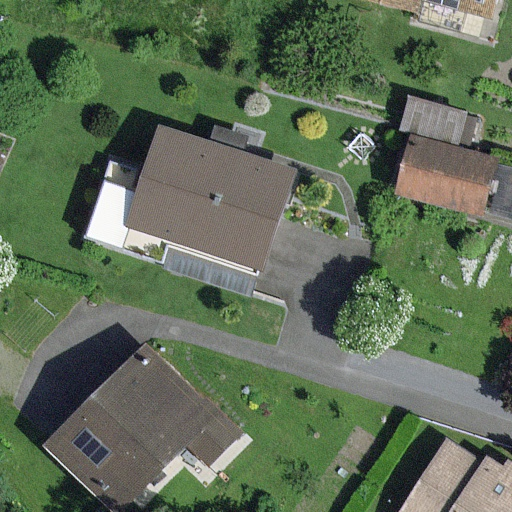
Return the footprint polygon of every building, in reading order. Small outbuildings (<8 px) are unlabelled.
[(489,0),(389,0),(484,24),(489,0)] [(158,135),(128,226),(256,268),(286,177),(158,135)] [(486,160),(410,141),(397,194),(473,213),(486,160)] [(145,350),(49,447),(115,511),(185,440),(206,461),(232,434),(145,350)] [(479,467),(446,446),(404,511),(511,511),(511,470),(504,466),(500,472),(483,461),(479,467)]
